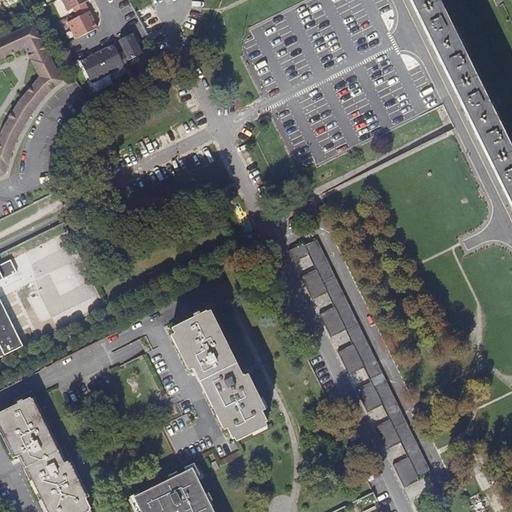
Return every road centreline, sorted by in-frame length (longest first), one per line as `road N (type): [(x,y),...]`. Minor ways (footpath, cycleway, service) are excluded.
road 1 (residential): [(406,511),(218,126),(173,14),(194,8)]
road 2 (unclassified): [(0,395),(150,323),(211,442)]
